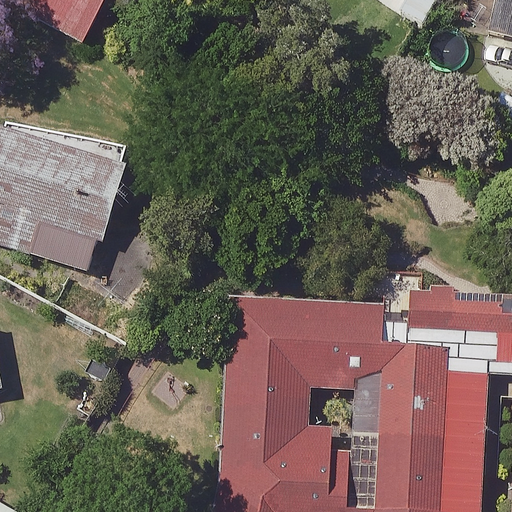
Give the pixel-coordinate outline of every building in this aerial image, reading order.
[(105,0),(7,0),(82,42),(105,0)] [(44,138),(0,124),(0,243),(93,272),(125,170),(118,168),(124,148),(48,124),(44,138)] [(511,130),(492,162),(511,174),(511,130)] [(511,511),(511,321),(236,304),(225,498),(222,511),(511,511)] [(0,511),(17,511),(0,501),(0,511)]
